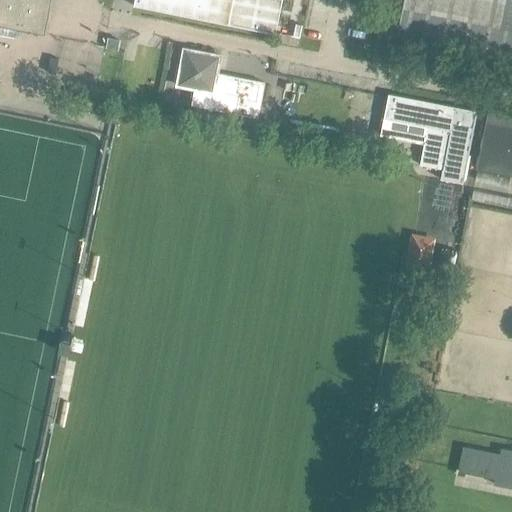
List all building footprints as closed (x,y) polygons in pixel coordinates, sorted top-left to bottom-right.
[(0,0),(0,26),(44,35),(51,0),(0,0)] [(133,0),(133,6),(276,35),(282,0),(133,0)] [(511,0),(403,0),(396,36),(511,59),(511,0)] [(299,46),(301,38),(303,26),(297,25),(294,37),(280,34),(280,35),(279,43),(299,46)] [(120,41),(109,38),(107,48),(118,51),(120,41)] [(184,50),(177,85),(195,89),(192,104),(257,117),(263,83),(216,74),(219,57),(184,50)] [(387,97),(380,135),(424,144),(420,165),(442,169),(440,179),(463,183),(477,111),(456,107),(447,105),(389,94),(388,94),(387,97)] [(511,116),(488,111),(477,169),(511,175),(511,116)] [(456,254),(442,251),(439,266),(454,269),(456,254)] [(511,488),(511,449),(501,448),(500,454),(463,446),(457,475),(465,477),(465,473),(495,479),(494,485),(511,488)]
